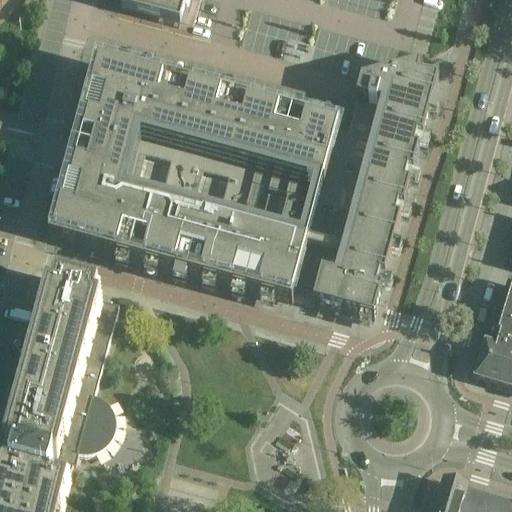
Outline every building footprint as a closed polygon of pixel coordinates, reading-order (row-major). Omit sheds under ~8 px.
[(0,0),(0,12),(5,6),(10,0),(0,0)] [(125,0),(124,6),(122,16),(180,31),(185,15),(189,16),(193,0),(125,0)] [(74,172),(55,242),(282,303),(369,327),(434,87),(419,84),(421,77),(422,77),(422,74),(396,81),(366,73),(366,74),(373,76),(370,87),(362,89),(348,140),(100,73),(81,144),(74,172)] [(99,295),(55,283),(51,294),(46,293),(19,396),(14,394),(5,427),(10,428),(3,453),(14,456),(10,472),(0,469),(0,511),(61,511),(73,471),(76,472),(79,460),(80,461),(84,461),(88,461),(92,461),(96,460),(99,458),(103,456),(106,454),(109,451),(111,448),(113,445),(115,441),(116,437),(116,433),(116,429),(116,425),(115,421),(114,420),(113,418),(111,414),(109,411),(106,408),(103,406),(99,404),(96,402),(95,402),(119,312),(95,306),(99,295)] [(511,288),(508,287),(503,305),(502,305),(491,341),(494,343),(492,351),(484,349),(473,385),(511,396),(511,288)] [(511,511),(511,510),(466,496),(467,492),(445,486),(437,511),(511,511)]
